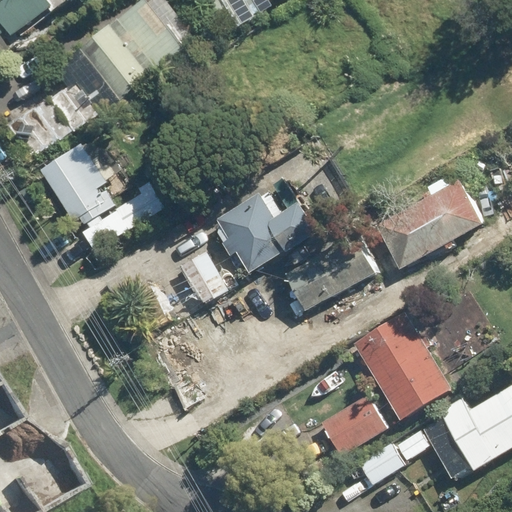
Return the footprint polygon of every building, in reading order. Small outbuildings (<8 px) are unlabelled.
[(0,0),(0,63),(3,64),(20,53),(9,36),(19,30),(24,37),(66,10),(68,14),(84,4),(85,0),(0,0)] [(78,86),(19,128),(41,160),(108,113),(113,119),(135,104),(132,101),(203,51),(199,46),(207,40),(178,0),(167,0),(67,70),(78,86)] [(213,0),(236,37),(268,18),(265,14),(279,6),(276,2),(279,0),(213,0)] [(149,183),(138,189),(142,195),(102,221),(100,216),(115,206),(107,193),(103,196),(98,188),(125,171),(111,149),(88,144),(44,172),(94,252),(163,208),(161,205),(174,197),(165,182),(153,190),(149,183)] [(391,227),(413,271),(500,227),(496,219),(508,214),(494,187),(482,193),(477,184),(470,187),(465,177),(443,187),(448,198),(391,227)] [(281,192),(230,221),(236,231),(229,235),(242,257),(250,253),(262,274),(301,251),(303,254),(334,237),(318,206),(296,218),(281,192)] [(368,238),(298,276),(318,312),(387,274),(368,238)] [(190,270),(210,305),(237,291),(217,255),(190,270)] [(169,307),(177,321),(189,315),(181,301),(169,307)] [(366,347),(414,422),(465,390),(417,314),(366,347)] [(225,374),(204,341),(190,350),(210,383),(225,374)] [(458,420),(437,431),(465,479),(485,467),(488,473),(511,459),(511,395),(481,414),(473,400),(453,412),(458,420)] [(376,396),(332,424),(353,457),(397,429),(376,396)] [(1,439),(0,439),(0,470),(15,448),(1,439)] [(400,444),(369,464),(384,487),(415,467),(400,444)]
